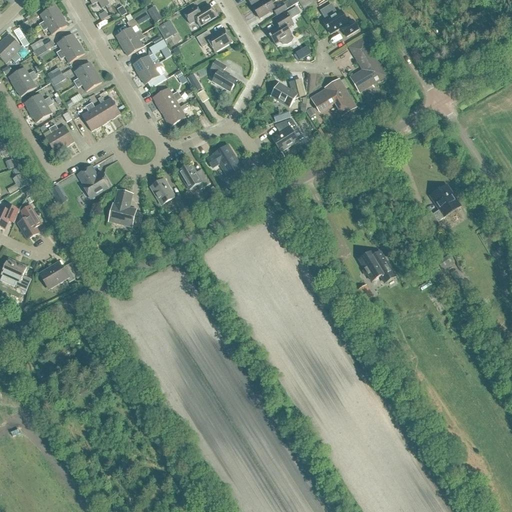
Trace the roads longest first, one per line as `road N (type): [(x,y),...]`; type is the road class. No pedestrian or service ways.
road 1 (unclassified): [(0,343),(278,192)]
road 2 (unclassified): [(278,192),(440,104)]
road 3 (residential): [(119,145),(54,177),(0,87)]
road 4 (residential): [(147,123),(73,0)]
road 5 (unclassified): [(511,213),(440,104)]
road 6 (unclassified): [(440,104),(370,0)]
